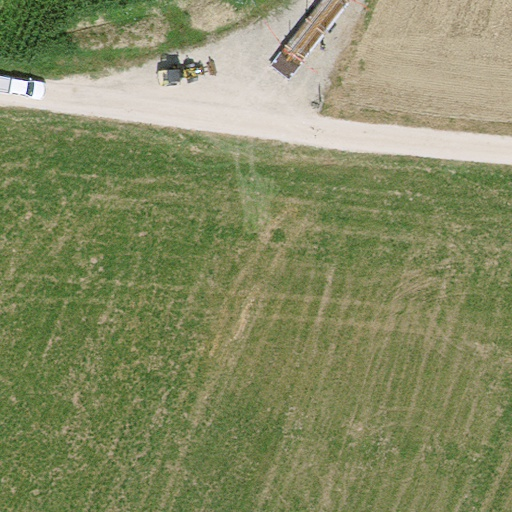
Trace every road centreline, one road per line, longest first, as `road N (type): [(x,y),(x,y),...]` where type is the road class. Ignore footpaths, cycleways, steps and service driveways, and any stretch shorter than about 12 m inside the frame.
road 1 (track): [(511,161),(0,93)]
road 2 (track): [(186,119),(307,41),(339,0)]
